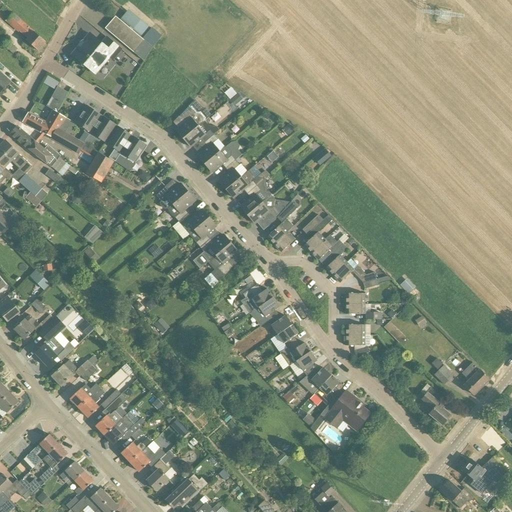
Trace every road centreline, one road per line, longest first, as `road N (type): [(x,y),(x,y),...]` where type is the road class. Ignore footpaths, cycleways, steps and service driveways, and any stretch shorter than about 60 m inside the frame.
road 1 (residential): [(267,265),(159,136),(45,66)]
road 2 (residential): [(444,459),(333,354)]
road 3 (residential): [(146,511),(46,406)]
road 4 (residential): [(333,354),(330,290),(302,263),(267,265)]
